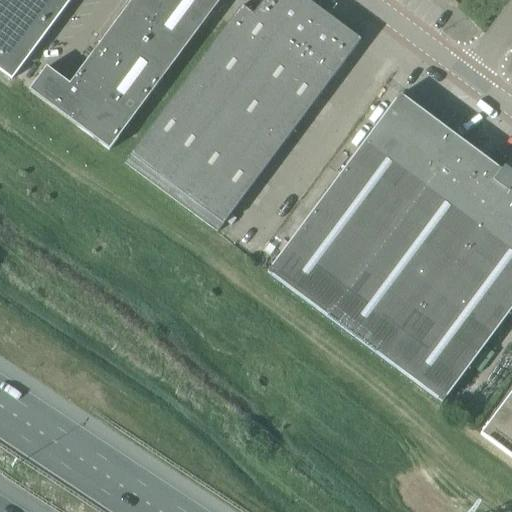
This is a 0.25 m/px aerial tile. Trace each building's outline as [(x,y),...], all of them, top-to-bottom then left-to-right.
[(0,0),(0,72),(11,81),(71,0),(0,0)] [(174,0),(132,0),(115,24),(172,67),(204,23),(174,0)] [(124,165),(169,198),(175,190),(313,7),(304,0),(264,0),(252,16),(241,7),(124,165)] [(174,0),(204,23),(221,0),(174,0)] [(313,7),(175,190),(169,198),(217,234),(360,41),(313,7)] [(115,24),(83,67),(140,110),(172,67),(115,24)] [(140,110),(83,67),(69,86),(46,69),(29,92),(110,152),(140,110)] [(266,274),(349,335),(482,158),(399,96),(266,274)] [(482,158),(349,335),(441,404),(511,309),(511,173),(504,167),(501,172),(482,158)] [(511,392),(480,436),(511,460),(511,392)]
